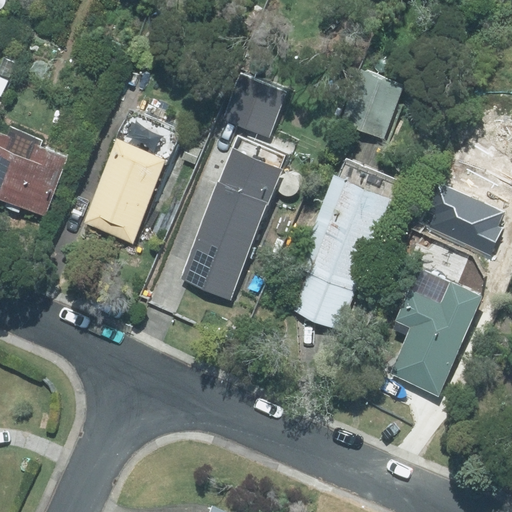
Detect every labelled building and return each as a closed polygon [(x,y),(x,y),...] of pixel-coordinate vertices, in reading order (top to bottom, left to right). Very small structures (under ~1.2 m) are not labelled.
[(376,71),(352,118),(395,139),(419,93),(376,71)] [(262,74),(241,120),(280,138),(301,92),(262,74)] [(0,123),(0,191),(57,216),(83,156),(54,143),(52,147),(0,123)] [(137,136),(91,224),(142,250),(188,163),(137,136)] [(257,146),(193,277),(244,302),(293,202),(289,200),(304,169),(257,146)] [(197,148),(192,161),(202,166),(208,152),(197,148)] [(356,172),(293,306),(348,332),(411,198),(356,172)] [(511,209),(480,197),(464,238),(511,257),(511,209)] [(420,335),(401,374),(451,398),(501,296),(469,280),(466,285),(445,275),(435,294),(424,289),(405,328),(420,335)] [(250,511),(231,502),(226,511),(250,511)]
